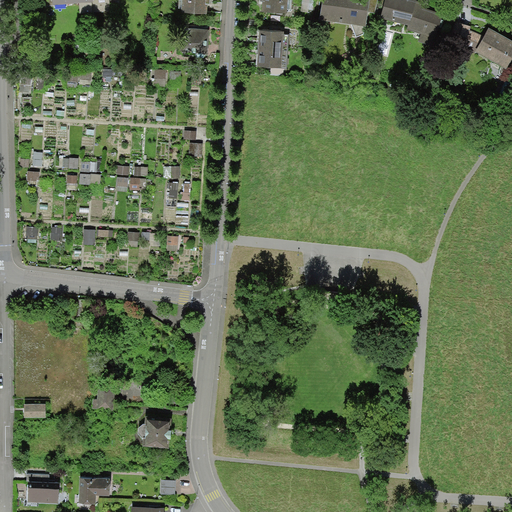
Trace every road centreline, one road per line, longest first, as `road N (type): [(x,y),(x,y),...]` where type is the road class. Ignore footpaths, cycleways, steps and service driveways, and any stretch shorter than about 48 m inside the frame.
road 1 (residential): [(234,0),(213,301)]
road 2 (residential): [(6,511),(6,276)]
road 3 (unclassified): [(213,301),(6,276)]
road 4 (unclassified): [(213,301),(199,456),(216,500)]
road 5 (residential): [(0,74),(6,276)]
